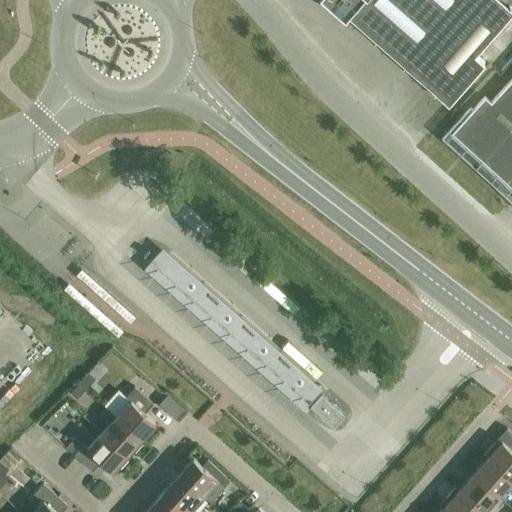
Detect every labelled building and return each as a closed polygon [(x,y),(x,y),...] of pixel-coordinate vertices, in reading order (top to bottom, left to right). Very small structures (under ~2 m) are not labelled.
[(405,65),(448,104),(484,62),(475,54),(511,11),(511,8),(502,0),(324,0),(344,17),(347,14),(405,65)] [(485,96),(452,132),(511,187),(511,186),(511,77),(491,101),(485,96)] [(78,381),(79,382),(86,388),(95,378),(88,371),(78,381)] [(77,398),(86,388),(79,382),(71,392),(77,398)] [(130,399),(116,415),(144,440),(159,424),(145,411),(153,402),(135,385),(126,395),(130,399)] [(320,393),(310,406),(333,426),(343,414),(320,393)] [(174,397),(165,407),(178,419),(187,409),(174,397)] [(102,431),(130,456),(144,440),(116,415),(107,407),(100,415),(109,423),(102,431)] [(484,453),(487,456),(488,456),(511,477),(511,431),(507,427),(484,453)] [(83,443),(74,453),(93,470),(101,461),(115,473),(130,456),(102,431),(87,447),(83,443)] [(473,472),(498,494),(511,477),(488,456),(487,456),(473,472)] [(193,457),(179,473),(205,497),(206,495),(211,500),(230,479),(207,459),(202,465),(193,457)] [(459,488),(483,510),(498,494),(473,472),(459,488)] [(164,490),(189,511),(191,511),(205,497),(179,473),(164,490)] [(37,506),(31,511),(59,511),(55,508),(63,499),(44,482),(29,499),(37,506)] [(455,485),(444,498),(448,501),(445,505),(453,511),(481,511),(483,510),(459,488),(459,489),(455,485)] [(150,506),(156,511),(189,511),(164,490),(150,506)] [(240,499),(227,511),(245,511),(249,507),(240,499)]
